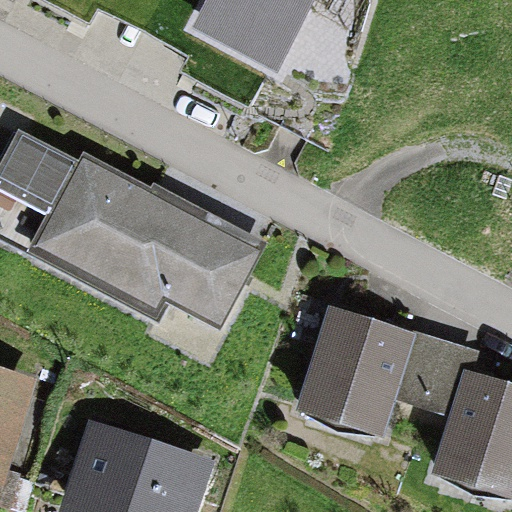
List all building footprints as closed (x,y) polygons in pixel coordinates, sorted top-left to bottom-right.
[(95,0),(103,4),(105,0),(54,0),(76,12),(82,0),(95,0)] [(209,60),(200,77),(253,105),(308,0),(218,0),(191,51),(209,60)] [(307,140),(318,120),(292,106),(281,126),(307,140)] [(221,329),(252,269),(249,268),(195,239),(203,225),(84,160),(80,166),(23,136),(0,179),(0,229),(156,312),(163,298),(221,329)] [(409,339),(334,315),(307,400),(382,423),(409,340),(409,339)] [(511,391),(471,379),(469,379),(443,463),(511,484),(511,391)] [(0,449),(19,390),(0,384),(0,449)] [(77,511),(183,511),(197,471),(99,440),(76,511),(77,511)]
